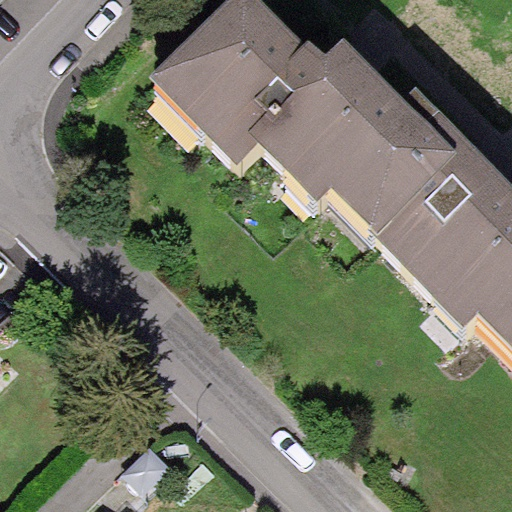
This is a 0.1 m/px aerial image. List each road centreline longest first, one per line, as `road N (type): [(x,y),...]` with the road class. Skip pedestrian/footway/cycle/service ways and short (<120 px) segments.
road 1 (residential): [(197,368),(0,181)]
road 2 (residential): [(343,511),(197,368)]
road 3 (residential): [(197,368),(55,511)]
road 4 (residential): [(0,104),(96,0)]
